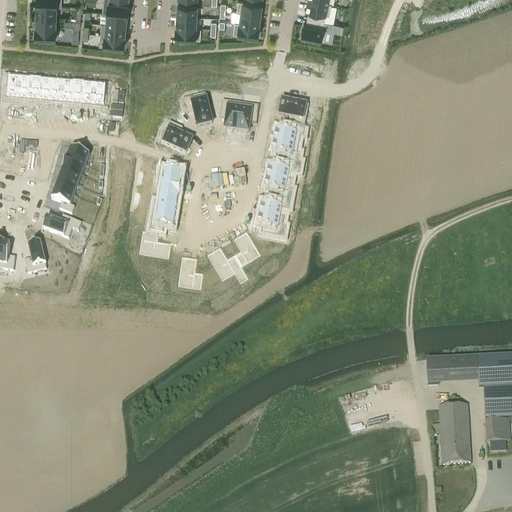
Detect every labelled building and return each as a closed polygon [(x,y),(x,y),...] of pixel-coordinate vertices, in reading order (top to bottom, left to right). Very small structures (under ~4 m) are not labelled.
[(308,0),(306,11),(308,12),(307,19),(324,22),(325,15),(329,16),(331,5),(327,4),(308,0)] [(236,13),(241,14),(241,13),(260,16),(262,5),(238,1),(236,13)] [(120,5),(104,3),(103,14),(106,14),(126,16),(127,16),(128,6),(120,5)] [(55,17),(55,6),(54,6),(35,6),(34,16),(55,17)] [(177,17),(196,18),(197,6),(177,6),(178,6),(177,17)] [(241,13),(241,14),(240,23),(239,24),(258,26),(260,16),(241,13)] [(106,14),(105,25),(107,25),(125,27),(126,16),(106,14)] [(55,28),(55,17),(34,16),(34,27),(52,28),(55,28)] [(196,28),(196,18),(177,17),(177,27),(176,28),(196,28)] [(303,26),(301,37),(307,38),(307,40),(314,41),(314,40),(324,41),(326,30),(322,29),(324,22),(307,19),(305,26),(303,26)] [(239,24),(240,23),(234,23),(233,34),(245,36),(245,38),(252,39),(252,37),(257,38),(259,26),(258,26),(239,24)] [(101,35),(124,38),(125,27),(107,25),(105,25),(102,24),(101,35)] [(52,28),(34,27),(33,27),(33,38),(40,39),(40,41),(47,41),(47,39),(55,39),(55,28),(52,28)] [(201,28),(196,28),(176,28),(177,27),(176,27),(176,39),(181,39),(181,41),(188,41),(188,39),(200,40),(201,28)] [(124,38),(101,35),(100,35),(99,46),(110,48),(110,50),(118,50),(118,48),(123,49),(124,38)] [(7,90),(6,96),(8,96),(7,100),(19,100),(20,81),(9,80),(8,90),(7,90)] [(20,81),(19,100),(29,101),(31,82),(20,81)] [(31,82),(29,101),(40,102),(42,83),(31,82)] [(42,83),(40,102),(51,103),(53,84),(42,83)] [(53,84),(51,103),(62,104),(64,84),(53,84)] [(64,84),(62,104),(73,105),(75,85),(64,84)] [(75,85),(73,105),(84,106),(85,86),(85,85),(75,84),(75,85)] [(85,86),(84,106),(95,106),(96,87),(85,86)] [(96,87),(95,106),(106,107),(106,105),(107,105),(108,99),(106,99),(107,88),(96,87)] [(205,100),(187,104),(190,118),(198,116),(200,128),(210,126),(205,100)] [(290,117),(289,123),(301,126),(304,108),(283,104),(281,115),(290,117)] [(225,132),(236,133),(240,109),(222,106),(220,119),(227,119),(225,132)] [(259,111),(240,109),(236,133),(250,135),(252,122),(257,123),(259,111)] [(276,129),(274,140),(296,145),(298,136),(306,138),(308,128),(284,123),(283,130),(276,129)] [(162,148),(186,155),(190,141),(178,138),(179,132),(168,128),(162,148)] [(274,140),(272,152),(278,153),(277,159),(301,164),(303,155),(295,153),(296,145),(274,140)] [(70,150),(66,160),(85,167),(89,157),(70,150)] [(269,166),(266,177),(289,182),(291,173),(298,174),(301,164),(277,159),(275,167),(269,166)] [(85,167),(66,160),(63,170),(82,177),(85,167)] [(82,177),(63,170),(59,181),(78,188),(82,177)] [(161,171),(159,182),(179,185),(181,174),(161,171)] [(266,177),(264,188),(270,190),(268,197),(292,202),(295,191),(287,190),(289,182),(266,177)] [(78,188),(59,181),(56,190),(75,197),(78,188)] [(159,182),(157,193),(177,196),(179,185),(159,182)] [(75,197),(56,190),(52,201),(62,205),(60,211),(72,216),(75,209),(71,208),(75,197)] [(157,193),(155,203),(176,207),(177,196),(157,193)] [(260,202),(258,214),(280,219),(283,209),(290,211),(292,202),(268,197),(267,204),(260,202)] [(155,203),(153,214),(174,218),(176,207),(155,203)] [(146,225),(145,231),(158,233),(159,228),(172,230),(174,218),(153,214),(152,226),(146,225)] [(258,214),(255,225),(262,227),(260,234),(284,239),(286,228),(279,227),(280,219),(258,214)] [(48,219),(43,230),(68,241),(73,231),(78,233),(82,225),(63,217),(60,224),(48,219)] [(252,233),(239,241),(247,253),(242,257),(249,268),(256,264),(253,260),(264,253),(252,233)] [(137,235),(136,242),(141,243),(139,257),(164,260),(166,245),(151,243),(152,237),(137,235)] [(10,245),(0,243),(0,268),(6,269),(5,274),(11,275),(13,263),(8,262),(10,245)] [(43,260),(39,244),(29,247),(32,262),(25,264),(28,274),(48,272),(43,260)] [(223,248),(210,257),(222,276),(234,270),(238,275),(244,272),(236,259),(232,262),(223,248)] [(180,259),(177,282),(191,284),(190,289),(199,290),(201,278),(194,277),(196,262),(180,259)] [(479,389),(511,386),(511,355),(477,358),(479,389)] [(424,384),(433,384),(433,377),(436,377),(435,363),(423,363),(424,384)] [(511,388),(483,390),(485,420),(511,418),(511,388)] [(442,467),(470,465),(467,407),(439,408),(442,467)] [(506,443),(511,442),(509,420),(484,422),(485,444),(491,444),(491,451),(506,450),(506,443)]
